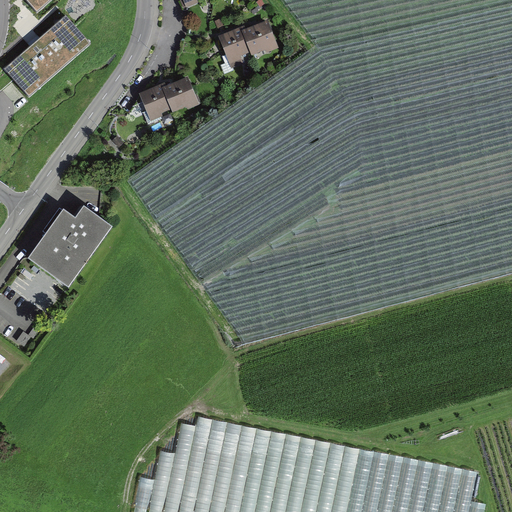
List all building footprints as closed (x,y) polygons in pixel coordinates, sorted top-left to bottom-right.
[(26,0),(36,12),(51,0),(26,0)] [(232,1),(231,0),(175,0),(183,17),(204,7),(205,10),(218,4),(220,6),(232,1)] [(16,78),(28,93),(86,44),(73,28),(49,49),(41,39),(31,48),(39,58),(16,78)] [(276,59),(265,31),(243,40),(242,36),(215,46),(227,75),(248,66),(249,68),(263,62),(264,64),(276,59)] [(197,114),(186,86),(164,95),(163,91),(136,102),(148,130),(169,121),(170,123),(184,117),(185,119),(197,114)] [(31,257),(72,286),(116,225),(87,204),(79,216),(67,208),(31,257)] [(31,338),(23,333),(17,342),(25,347),(31,338)] [(139,477),(133,511),(486,511),(488,503),(474,501),(480,467),(199,420),(198,425),(183,422),(178,453),(162,450),(157,480),(139,477)]
